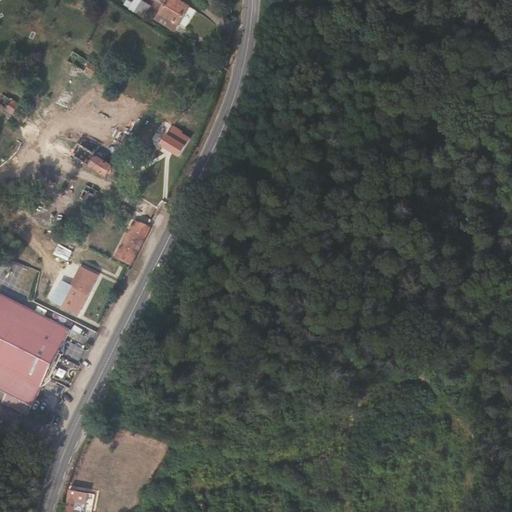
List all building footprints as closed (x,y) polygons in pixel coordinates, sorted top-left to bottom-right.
[(130,8),(134,2),(130,0),(127,0),(128,0),(127,0),(125,5),(130,8)] [(144,18),(151,7),(139,0),(134,0),(134,2),(130,8),(129,9),(144,18)] [(176,31),(190,6),(179,0),(169,0),(158,20),(176,31)] [(186,145),(177,140),(181,132),(174,127),(169,135),(166,134),(163,140),(160,145),(179,157),(186,145)] [(107,178),(114,166),(96,154),(89,166),(107,178)] [(95,231),(113,199),(97,189),(88,184),(80,197),(89,202),(79,221),(95,231)] [(133,265),(151,228),(135,220),(122,245),(117,257),(133,265)] [(89,295),(99,276),(76,265),(74,268),(80,271),(72,286),(89,294),(89,295)] [(72,286),(63,281),(53,300),(79,314),(89,295),(89,294),(72,286)] [(56,361),(59,354),(64,356),(66,341),(72,330),(0,293),(0,389),(15,397),(10,406),(29,415),(33,406),(43,386),(52,381),(48,377),(51,370),(55,372),(59,363),(56,361)] [(44,305),(47,297),(38,293),(35,300),(36,301),(44,305)] [(88,496),(73,493),(72,500),(87,503),(88,496)]
